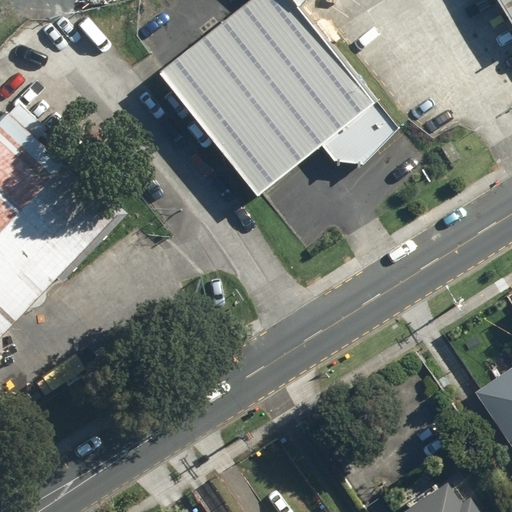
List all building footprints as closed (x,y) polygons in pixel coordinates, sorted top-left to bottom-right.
[(406,136),(299,0),(265,0),(175,70),(269,190),(334,139),(360,173),(406,136)] [(310,0),(319,13),(331,0),(310,0)] [(0,114),(0,328),(107,210),(0,114)] [(511,367),(474,395),(511,447),(511,367)] [(478,511),(454,474),(398,509),(399,511),(478,511)]
